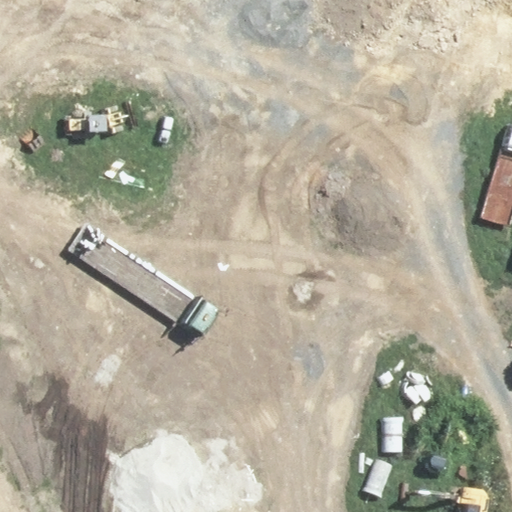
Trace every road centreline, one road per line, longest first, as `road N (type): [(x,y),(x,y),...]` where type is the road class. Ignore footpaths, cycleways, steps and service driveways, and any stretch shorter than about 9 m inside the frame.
road 1 (residential): [(133,457),(204,0)]
road 2 (residential): [(511,59),(359,0)]
road 3 (residential): [(0,425),(133,457)]
